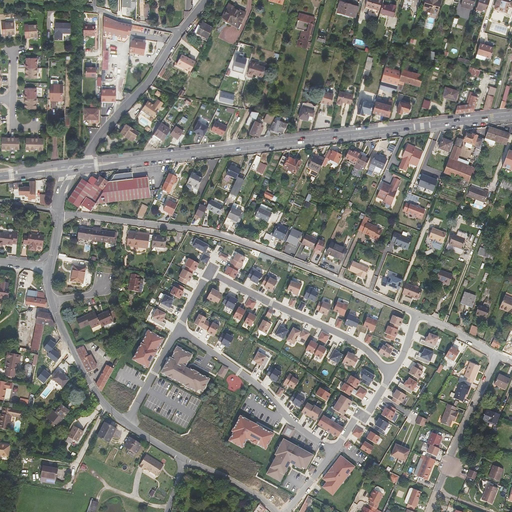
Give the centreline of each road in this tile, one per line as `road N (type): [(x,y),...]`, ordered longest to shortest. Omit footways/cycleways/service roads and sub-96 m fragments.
road 1 (secondary): [(511,115),(80,165)]
road 2 (residential): [(417,314),(225,235),(58,211)]
road 3 (residential): [(392,372),(325,326),(210,273)]
road 4 (residential): [(205,0),(80,165)]
road 5 (residential): [(179,327),(333,450)]
road 6 (residential): [(498,354),(429,511)]
road 7 (residential): [(52,304),(87,379),(126,422)]
